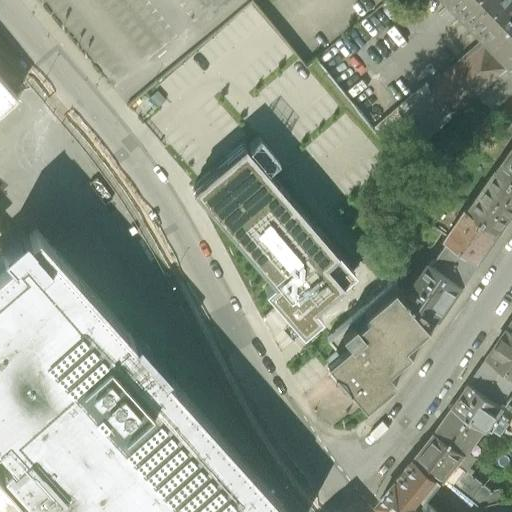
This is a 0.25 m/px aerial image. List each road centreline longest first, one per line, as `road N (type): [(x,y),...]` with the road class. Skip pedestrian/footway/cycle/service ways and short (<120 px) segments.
road 1 (residential): [(327,490),(270,406),(177,229),(0,8)]
road 2 (residential): [(511,268),(398,432),(327,490)]
